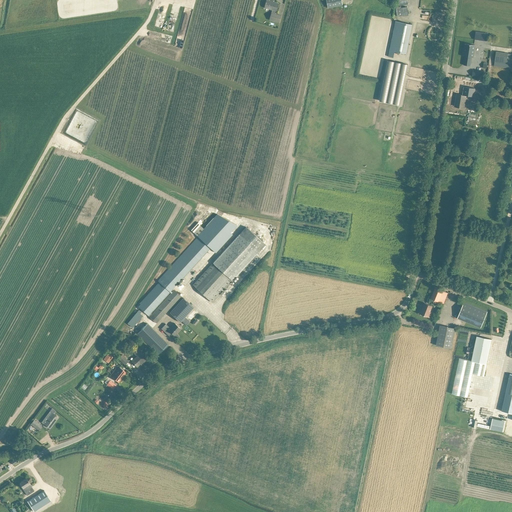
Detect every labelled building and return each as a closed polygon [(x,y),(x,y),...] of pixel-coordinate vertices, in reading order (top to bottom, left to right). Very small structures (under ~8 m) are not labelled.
[(266,3),(265,4),(266,4),(265,8),(272,10),(270,20),(279,23),(281,15),(276,14),(278,4),(267,0),(266,3)] [(401,6),(395,7),(397,17),(408,15),(407,7),(401,8),(401,6)] [(176,26),(179,16),(173,15),(170,25),(176,26)] [(395,22),(389,52),(406,55),(412,25),(395,22)] [(485,33),(477,32),(472,31),(471,38),(484,40),(485,33)] [(463,52),(462,56),(465,56),(463,65),(470,66),(472,57),(473,58),(475,45),(465,44),(464,52),(463,52)] [(484,45),(483,54),(492,55),(493,45),(484,45)] [(493,60),(492,66),(511,69),(511,60),(511,54),(508,54),(508,53),(496,51),(495,60),(493,60)] [(491,66),(492,56),(475,55),(475,64),(481,64),(481,65),(491,66)] [(481,71),(472,70),(472,74),(469,74),(468,78),(472,78),(472,75),(480,77),(481,71)] [(482,80),(473,79),(471,88),(464,87),(463,92),(465,92),(464,95),(456,94),(456,99),(457,100),(456,107),(459,107),(459,108),(464,108),(466,96),(468,96),(468,100),(476,101),(477,97),(480,83),(482,83),(482,80)] [(207,233),(221,246),(230,237),(215,224),(207,233)] [(193,285),(211,302),(265,244),(246,227),(193,285)] [(204,242),(206,241),(200,235),(163,275),(166,277),(138,307),(157,323),(174,304),(181,296),(173,289),(210,248),(209,246),(210,245),(208,243),(207,244),(204,242)] [(448,293),(435,288),(431,299),(444,304),(448,293)] [(180,322),(193,307),(183,298),(183,299),(170,313),(180,322)] [(464,302),(457,318),(481,328),(487,312),(464,302)] [(432,306),(424,303),(420,314),(429,318),(431,312),(430,312),(432,306)] [(127,324),(133,328),(142,317),(139,315),(141,312),(139,310),(127,324)] [(147,323),(137,333),(158,354),(168,344),(167,344),(164,340),(147,323)] [(175,323),(170,328),(166,324),(161,329),(169,336),(172,333),(174,335),(180,329),(175,323)] [(451,348),(455,328),(440,325),(436,345),(451,348)] [(476,336),(471,361),(486,364),(491,339),(476,336)] [(147,358),(144,355),(141,352),(140,353),(137,350),(134,353),(137,356),(132,361),(137,367),(140,364),(140,363),(141,362),(142,363),(147,358)] [(108,353),(103,358),(108,362),(113,357),(111,356),(112,355),(109,352),(108,353)] [(128,361),(122,355),(118,358),(125,365),(128,361)] [(504,372),(505,363),(492,360),(491,370),(504,372)] [(126,372),(122,369),(119,367),(117,370),(116,369),(110,376),(118,382),(126,372)] [(511,374),(510,374),(502,411),(511,413),(511,374)] [(112,382),(110,380),(107,384),(113,389),(116,385),(112,382)] [(50,428),(58,417),(53,413),(44,424),(50,428)] [(42,425),(45,422),(39,416),(35,419),(42,425)] [(492,419),(490,429),(502,432),(504,422),(492,419)] [(41,426),(37,423),(34,420),(31,424),(38,430),(41,426)] [(34,491),(29,483),(26,479),(20,483),(23,488),(22,488),(27,495),(34,491)] [(44,490),(27,501),(34,511),(51,501),(44,490)] [(51,509),(61,510),(61,501),(51,501),(51,509)]
